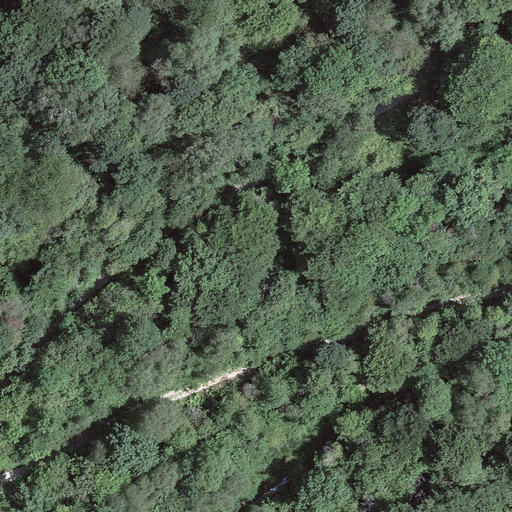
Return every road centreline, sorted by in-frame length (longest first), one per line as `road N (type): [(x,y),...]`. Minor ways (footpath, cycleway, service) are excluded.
road 1 (track): [(511,21),(160,234),(80,292),(0,377)]
road 2 (track): [(0,480),(125,412),(289,349),(511,288)]
road 3 (track): [(511,348),(356,414),(238,511)]
